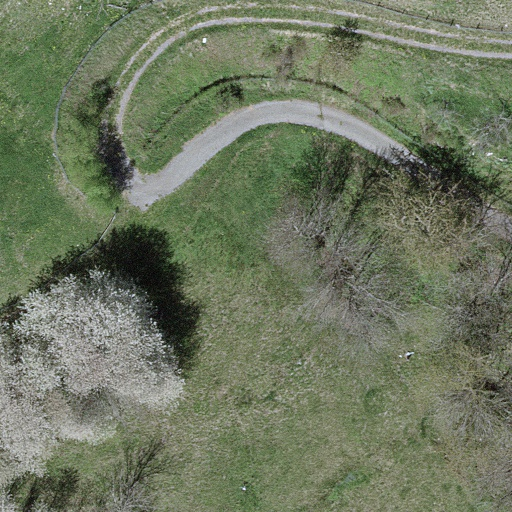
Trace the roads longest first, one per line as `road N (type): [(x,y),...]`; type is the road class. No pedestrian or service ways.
road 1 (track): [(511,44),(332,15),(191,18),(125,74),(108,116),(107,154),(144,193)]
road 2 (track): [(511,229),(387,146),(335,119),(288,111),(229,129),(144,193)]
road 3 (track): [(144,193),(45,301),(0,322)]
